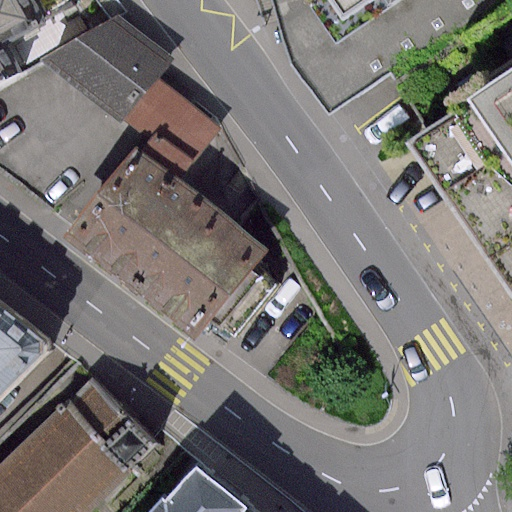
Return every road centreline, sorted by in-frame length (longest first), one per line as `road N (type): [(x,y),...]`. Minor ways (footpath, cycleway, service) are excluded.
road 1 (tertiary): [(429,477),(454,423),(431,354),(364,248),(182,0)]
road 2 (tertiary): [(0,234),(334,480),(371,491),(429,477)]
